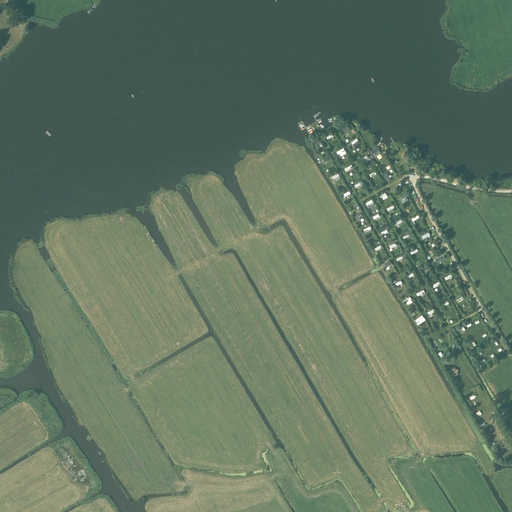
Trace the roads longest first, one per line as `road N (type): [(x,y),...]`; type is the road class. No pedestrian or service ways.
road 1 (track): [(447,329),(481,310),(412,177)]
road 2 (track): [(354,511),(331,490),(307,497),(298,491),(263,435)]
